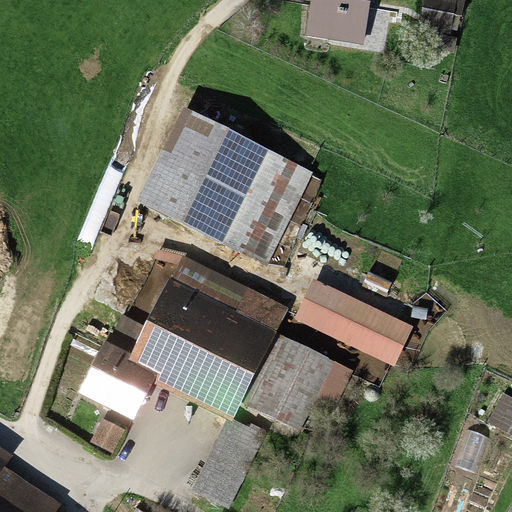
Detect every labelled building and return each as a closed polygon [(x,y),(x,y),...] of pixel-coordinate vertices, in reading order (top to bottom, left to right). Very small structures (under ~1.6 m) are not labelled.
[(314,0),(310,36),(364,42),(368,0),(314,0)] [(431,0),(428,29),(458,33),(462,0),(431,0)] [(185,111),(141,203),(261,260),(305,168),(185,111)] [(181,261),(131,363),(155,374),(233,412),(239,400),(272,333),(283,310),(181,261)] [(413,326),(313,279),(294,319),(394,366),(413,326)] [(272,333),(239,400),(296,428),(329,361),(272,333)] [(131,425),(155,374),(131,363),(103,349),(79,399),(131,425)] [(511,403),(505,401),(492,429),(511,437),(511,403)] [(103,422),(94,442),(114,452),(124,432),(103,422)] [(227,423),(194,491),(226,507),(260,439),(227,423)] [(0,473),(2,470),(11,459),(0,451),(0,473)] [(0,473),(0,511),(49,511),(53,508),(2,470),(0,473)]
